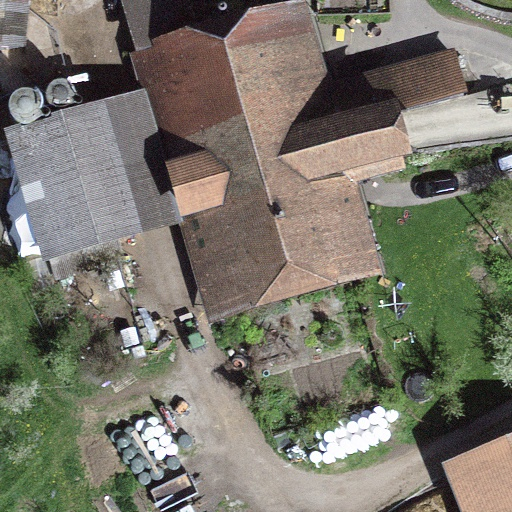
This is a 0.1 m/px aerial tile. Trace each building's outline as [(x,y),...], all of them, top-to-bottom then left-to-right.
[(129,0),(144,52),(158,48),(230,294),(348,261),(323,174),(399,152),(388,113),(454,94),(448,68),(344,97),(352,123),(312,134),(278,13),(268,16),(263,0),(129,0)] [(47,90),(45,101),(51,111),(63,113),(72,107),(75,96),(68,86),(57,84),(47,90)] [(49,254),(116,235),(83,119),(16,139),(49,254)] [(66,289),(79,312),(104,298),(92,275),(66,289)] [(150,353),(172,348),(168,328),(146,333),(150,353)] [(511,511),(511,450),(449,475),(463,511),(511,511)] [(454,511),(443,487),(386,511),(454,511)]
